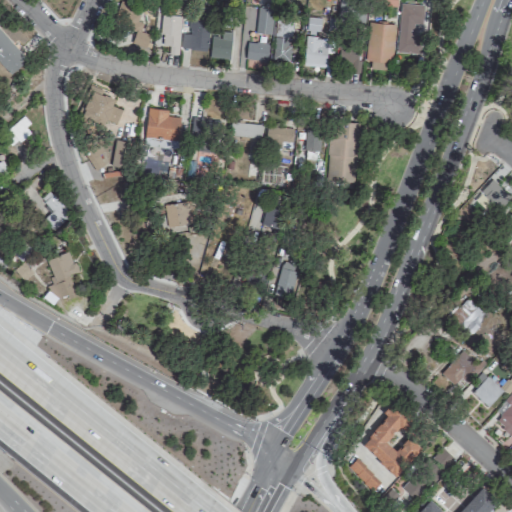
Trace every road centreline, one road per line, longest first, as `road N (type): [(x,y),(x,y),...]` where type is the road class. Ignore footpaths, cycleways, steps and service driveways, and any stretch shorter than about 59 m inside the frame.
road 1 (primary): [(289,468),(377,333),(500,12)]
road 2 (primary): [(480,0),(358,311),(271,451)]
road 3 (residential): [(19,0),(82,56),(142,74),(393,106)]
road 4 (motorway): [(271,451),(0,297)]
road 5 (residential): [(119,277),(73,190),(52,113),(55,64),(91,0)]
road 6 (motorway): [(199,511),(0,351)]
road 7 (residential): [(119,277),(338,345)]
road 8 (residential): [(363,359),(418,390),(511,479)]
road 9 (motorway): [(348,511),(318,462),(349,382)]
road 10 (motorway): [(0,424),(111,511)]
